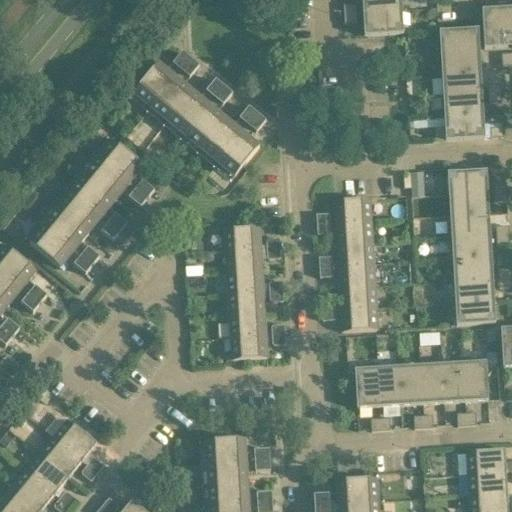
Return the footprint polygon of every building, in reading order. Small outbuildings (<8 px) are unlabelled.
[(360,0),(362,16),(401,14),(400,0),(360,0)] [(342,8),(343,17),(356,16),(355,7),(342,8)] [(511,49),(511,10),(481,12),(483,52),(511,49)] [(401,14),(362,16),(363,39),(402,36),(401,14)] [(344,26),(356,26),(356,16),(343,17),(344,26)] [(439,56),(479,54),(477,32),(438,34),(439,56)] [(479,54),(439,56),(441,78),(480,76),(479,54)] [(132,97),(149,111),(190,62),(181,55),(166,74),(157,66),(132,97)] [(501,69),(510,69),(509,56),(501,57),(501,69)] [(149,111),(166,125),(191,94),(183,88),(198,69),(190,62),(149,111)] [(480,76),(441,78),(442,99),(481,97),(480,76)] [(166,125),(183,138),(223,90),(214,83),(199,101),(191,94),(166,125)] [(500,96),(499,90),(499,87),(487,88),(487,97),(500,96)] [(183,138),(200,152),(224,122),(216,115),(232,97),(223,90),(183,138)] [(488,106),(500,105),(500,96),(487,97),(488,106)] [(481,97),(442,99),(443,121),(482,119),(481,97)] [(200,152),(216,166),(256,117),(248,110),(232,129),(224,122),(200,152)] [(265,124),(262,122),(256,117),(216,166),(234,180),(258,150),(250,143),(265,124)] [(482,119),(443,121),(444,144),(483,141),(482,119)] [(502,140),(502,130),(489,131),(489,141),(502,140)] [(112,145),(98,162),(146,202),(153,194),(135,178),(142,169),(112,145)] [(84,179),(114,204),(121,196),(139,211),(146,202),(98,162),(84,179)] [(448,198),(487,196),(485,174),(446,176),(448,198)] [(412,201),(424,200),(423,177),(411,177),(412,201)] [(84,179),(70,195),(119,236),(126,227),(107,212),(114,204),(84,179)] [(505,195),(505,189),(505,186),(492,186),(493,196),(505,195)] [(56,212),(87,237),(93,229),(112,244),(119,236),(70,195),(56,212)] [(506,204),(505,195),(493,196),(493,205),(506,204)] [(487,196),(448,198),(449,220),(488,218),(487,196)] [(335,226),(370,224),(368,202),(334,204),(335,226)] [(56,212),(43,229),(91,269),(98,260),(80,245),(87,237),(56,212)] [(315,217),(316,228),(329,227),(328,218),(326,217),(315,217)] [(488,218),(449,220),(450,241),(489,239),(488,218)] [(370,224),(335,226),(336,248),(371,246),(370,224)] [(329,227),(316,228),(316,238),(328,237),(330,235),(329,227)] [(91,269),(43,229),(28,246),(59,271),(66,262),(84,278),(91,269)] [(508,238),(507,232),(507,229),(495,229),(495,239),(508,238)] [(225,255),(259,253),(258,230),(224,232),(225,255)] [(508,247),(508,238),(495,239),(496,248),(508,247)] [(489,239),(450,241),(451,263),(491,261),(489,239)] [(265,252),(279,251),(278,241),(267,242),(265,244),(265,252)] [(371,246),(336,248),(338,269),(372,268),(371,246)] [(4,250),(0,255),(0,275),(39,307),(46,299),(27,284),(35,275),(4,250)] [(279,262),(279,251),(265,252),(266,261),(268,262),(279,262)] [(259,253),(225,255),(226,276),(261,274),(259,253)] [(317,260),(318,270),(331,269),(331,261),(329,259),(317,260)] [(491,261),(451,263),(453,285),(492,282),(491,261)] [(372,268),(338,269),(339,291),(373,289),(372,268)] [(331,269),(318,270),(319,280),(330,280),(332,278),(331,269)] [(510,281),(510,275),(510,272),(497,272),(498,282),(510,281)] [(261,274),(226,276),(227,298),(262,296),(261,274)] [(0,275),(0,303),(7,309),(13,301),(32,316),(39,307),(0,275)] [(511,291),(510,281),(498,282),(498,291),(511,291)] [(492,282),(453,285),(454,306),(493,304),(492,282)] [(268,295),(281,294),(281,284),(269,285),(267,287),(268,295)] [(373,289),(339,291),(340,313),(375,311),(373,289)] [(282,304),(281,294),(268,295),(268,303),(271,306),(282,304)] [(262,296),(227,298),(229,319),(263,317),(262,296)] [(0,303),(0,331),(12,341),(18,332),(0,317),(7,309),(0,303)] [(320,303),(321,313),(334,313),(334,304),(331,303),(320,303)] [(493,304),(454,306),(455,329),(494,326),(493,304)] [(375,311),(340,313),(342,335),(376,333),(375,311)] [(334,313),(321,313),(321,323),(333,323),(334,321),(334,313)] [(263,317),(229,319),(230,341),(265,339),(263,317)] [(270,338),(284,338),(283,328),(272,328),(270,330),(270,338)] [(0,331),(0,345),(4,350),(12,341),(0,331)] [(485,344),(495,344),(494,331),(484,331),(485,344)] [(502,371),(503,371),(511,370),(511,331),(499,332),(502,371)] [(284,338),(270,338),(271,347),(273,349),(285,348),(284,338)] [(265,339),(230,341),(231,363),(266,361),(265,339)] [(485,365),(462,366),(465,405),(487,404),(485,365)] [(462,366),(441,367),(443,406),(465,405),(462,366)] [(441,367),(419,369),(421,408),(443,406),(441,367)] [(419,369),(398,370),(400,409),(421,408),(419,369)] [(378,410),(400,409),(398,370),(376,371),(378,410)] [(353,372),(356,412),(378,410),(376,371),(353,372)] [(26,406),(19,414),(21,416),(28,422),(35,414),(26,406)] [(466,429),(465,416),(456,417),(456,429),(466,429)] [(465,416),(466,429),(475,428),(475,426),(474,416),(465,416)] [(14,425),(20,430),(26,422),(20,417),(14,425)] [(422,431),(432,431),(431,418),(422,419),(422,431)] [(422,431),(422,419),(413,419),(413,432),(422,431)] [(369,422),(370,433),(370,434),(380,434),(379,421),(369,422)] [(379,421),(380,434),(389,433),(388,421),(379,421)] [(67,423),(52,441),(81,465),(96,447),(67,423)] [(5,437),(0,442),(0,445),(5,450),(12,442),(5,437)] [(52,441),(39,458),(68,481),(81,465),(52,441)] [(206,467),(269,464),(268,453),(244,454),(243,443),(204,445),(206,467)] [(467,478),(505,476),(503,453),(466,455),(467,478)] [(39,458),(25,474),(54,498),(68,481),(39,458)] [(86,468),(96,477),(103,469),(94,461),(91,462),(86,468)] [(207,489),(246,487),(245,476),(269,475),(269,464),(206,467),(207,489)] [(90,485),(96,477),(86,468),(81,474),(81,477),(90,485)] [(25,474),(11,491),(36,511),(42,511),(54,498),(25,474)] [(505,476),(467,478),(468,499),(506,497),(505,476)] [(313,509),(376,505),(375,483),(336,485),(336,497),(312,498),(313,509)] [(208,511),(271,507),(271,496),(247,497),(246,487),(207,489),(208,511)] [(36,511),(11,491),(0,504),(0,509),(3,511),(36,511)] [(59,501),(69,510),(75,502),(66,495),(64,495),(59,501)] [(468,499),(469,511),(506,511),(506,497),(468,499)] [(66,511),(69,510),(59,501),(53,508),(53,510),(55,511),(66,511)] [(101,508),(105,511),(115,511),(117,511),(117,508),(108,501),(101,508)]
